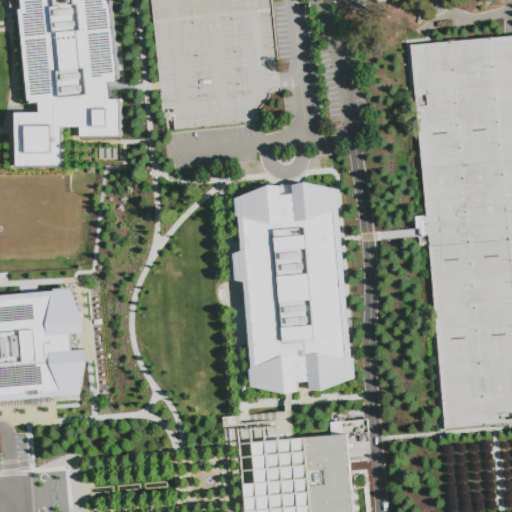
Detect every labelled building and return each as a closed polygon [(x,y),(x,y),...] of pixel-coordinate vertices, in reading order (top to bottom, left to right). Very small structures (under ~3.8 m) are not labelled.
[(109,0),(109,4),(112,4),(121,85),(110,87),(111,102),(123,102),(123,140),(81,140),(81,130),(65,130),(64,169),(31,169),(17,169),(17,116),(41,116),(40,106),(30,107),(22,13),(10,14),(9,0),(109,0)] [(151,0),(161,86),(164,118),(167,117),(169,132),(259,124),(259,112),(269,98),(270,95),(281,91),(281,80),(272,0),(151,0)] [(408,0),(387,15),(376,0),(408,0)] [(511,422),(499,424),(444,429),(411,45),(511,36),(511,35),(511,422)] [(95,166),(95,174),(85,174),(85,167),(95,166)] [(298,391),(286,391),(253,394),(244,282),(237,283),(235,253),(242,252),(238,191),(270,189),(282,188),(283,194),(294,194),(293,188),(305,187),(340,184),(355,386),(323,388),(311,389),(310,382),(298,383),(298,391)] [(0,292),(61,287),(62,299),(74,298),(82,397),(70,398),(71,410),(0,416),(0,292)] [(349,436),(355,511),(314,511),(308,439),(332,437),(331,424),(342,423),(343,436),(349,436)] [(282,441),(308,439),(314,511),(247,511),(241,431),(280,428),(282,441)]
